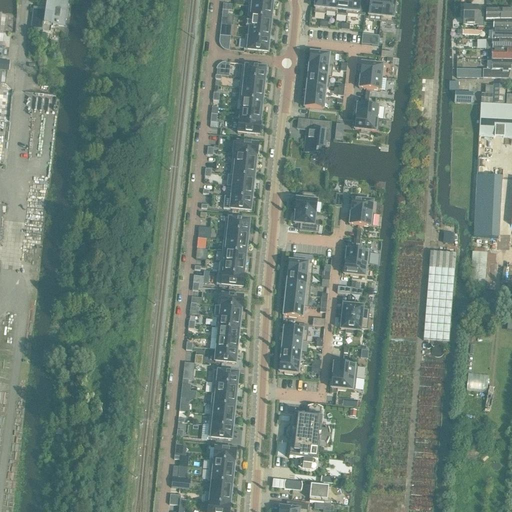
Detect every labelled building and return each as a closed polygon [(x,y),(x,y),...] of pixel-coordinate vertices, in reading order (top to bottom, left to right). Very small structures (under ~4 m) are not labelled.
[(33,8),(30,31),(42,33),(43,27),(52,28),(53,25),(64,26),(67,0),(49,0),(48,10),(33,8)] [(272,0),(252,0),(252,7),(248,6),(248,7),(273,10),(274,3),(272,3),(272,0)] [(313,0),(313,3),(315,4),(314,14),(326,15),(326,13),(325,13),(326,0),(313,0)] [(326,0),(325,13),(326,13),(335,14),(336,14),(337,0),(326,0)] [(335,14),(335,16),(347,17),(347,15),(348,0),(337,0),(336,14),(335,14)] [(348,0),(347,15),(358,16),(359,0),(348,0)] [(370,2),(368,17),(380,18),(379,23),(380,23),(382,0),(369,0),(370,1),(369,1),(370,1),(370,2)] [(382,0),(380,23),(393,24),(394,13),(395,13),(396,5),(395,5),(395,0),(382,0)] [(273,10),(248,7),(247,18),(270,20),(271,16),(272,16),(273,10)] [(477,8),(476,8),(476,7),(471,7),(471,8),(463,8),(463,26),(476,26),(476,28),(483,28),(483,15),(477,15),(477,8)] [(497,15),(497,21),(511,21),(511,9),(500,10),(500,15),(497,15)] [(486,10),(485,21),(493,21),(497,21),(497,15),(500,15),(500,10),(486,10)] [(270,25),(270,20),(247,18),(251,19),(249,29),(270,31),(271,25),(270,25)] [(493,25),(493,31),(511,31),(511,21),(497,21),(493,21),(493,25)] [(232,38),(233,27),(221,26),(220,36),(230,38),(232,38)] [(270,37),(270,31),(249,29),(248,39),(268,42),(269,37),(270,37)] [(511,31),(493,31),(492,41),(511,41),(511,31)] [(225,37),(220,36),(219,43),(220,47),(222,49),(224,50),(227,52),(229,52),(230,38),(225,37)] [(269,42),(268,42),(245,39),(243,52),(268,54),(269,42)] [(511,41),(492,41),(486,41),(486,51),(492,51),(511,51),(511,41)] [(511,51),(492,51),(491,61),(511,61),(511,53),(511,51)] [(309,63),(308,63),(309,63),(309,65),(328,67),(329,56),(324,55),(324,54),(316,53),(315,54),(310,54),(309,60),(309,61),(309,63)] [(0,70),(9,71),(9,62),(0,61),(0,70)] [(483,71),(482,80),(507,80),(507,72),(511,72),(511,61),(491,61),(491,71),(483,71)] [(368,65),(362,64),(360,77),(382,79),(383,67),(376,66),(376,64),(369,64),(368,65)] [(308,70),(308,76),(329,78),(329,79),(331,79),(333,67),(328,67),(309,65),(309,67),(308,67),(308,69),(308,70)] [(266,69),(241,66),(240,79),(264,81),(265,81),(266,69)] [(307,81),(306,86),(326,88),(325,89),(328,89),(329,79),(329,78),(308,76),(307,77),(307,78),(307,80),(307,81)] [(382,79),(360,77),(359,89),(380,92),(382,79)] [(239,89),(264,92),(265,86),(263,86),(264,81),(240,79),(239,89)] [(306,92),(305,97),(324,99),(325,89),(326,88),(306,86),(306,88),(306,89),(306,91),(305,91),(306,92)] [(263,98),(264,92),(239,89),(238,100),(262,103),(262,98),(263,98)] [(455,93),(454,104),(472,105),(472,94),(455,93)] [(481,104),(491,104),(503,105),(504,99),(498,99),(492,98),(492,95),(485,95),(481,95),(481,104)] [(305,102),(304,108),(323,111),(324,99),(305,97),(305,99),(305,100),(305,102),(304,102),(305,102)] [(511,138),(511,97),(506,97),(506,107),(480,106),(479,137),(511,138)] [(261,107),(262,103),(238,100),(238,101),(242,101),(241,111),(262,114),(262,107),(261,107)] [(356,111),(355,117),(356,117),(356,118),(379,121),(379,120),(377,120),(378,108),(363,106),(362,106),(360,106),(359,105),(359,106),(357,106),(356,111)] [(261,120),(262,114),(241,111),(240,122),(259,124),(260,120),(261,120)] [(355,124),(354,131),(361,131),(361,133),(369,133),(369,132),(378,133),(379,121),(356,118),(355,119),(355,120),(355,123),(355,122),(355,123),(355,124)] [(260,124),(259,124),(239,122),(237,134),(259,137),(260,124)] [(307,132),(304,154),(317,155),(317,154),(318,151),(324,152),(323,158),(324,158),(326,144),(323,144),(325,132),(330,133),(331,124),(310,122),(309,130),(307,130),(307,132)] [(257,157),(258,145),(233,142),(231,154),(232,155),(256,157),(257,157)] [(232,155),(231,166),(256,168),(257,162),(255,162),(256,157),(232,155)] [(256,168),(231,166),(230,176),(253,179),(254,174),(255,175),(256,168)] [(253,183),(253,179),(230,176),(230,177),(233,177),(232,187),(253,190),(254,183),(253,183)] [(253,196),(253,190),(232,187),(231,198),(251,200),(252,196),(253,196)] [(302,200),(296,200),(295,212),(315,214),(317,196),(302,194),(302,200)] [(336,195),(334,208),(341,209),(343,195),(336,195)] [(225,197),(223,210),(251,213),(252,200),(251,200),(231,198),(225,197)] [(350,211),(350,213),(374,216),(376,216),(377,203),(352,201),(351,208),(350,208),(350,209),(351,209),(350,211)] [(315,214),(295,212),(295,215),(293,215),(292,223),(294,223),(294,225),(300,225),(299,232),(318,234),(319,227),(314,226),(315,214)] [(349,220),(349,226),(351,226),(352,226),(354,226),(354,227),(355,227),(355,226),(372,228),(374,216),(350,213),(350,214),(349,220)] [(248,233),(250,221),(226,219),(224,231),(248,233)] [(224,231),(223,242),(248,244),(248,238),(247,238),(248,233),(224,231)] [(444,234),(443,244),(453,245),(454,234),(444,234)] [(247,251),(248,244),(223,242),(222,252),(245,255),(246,251),(247,251)] [(345,256),(345,262),(345,263),(366,266),(368,266),(370,253),(352,251),(351,251),(349,251),(346,251),(346,256),(345,256)] [(245,259),(245,255),(222,252),(221,263),(220,263),(245,266),(246,259),(245,259)] [(423,341),(449,344),(453,281),(454,272),(455,265),(456,255),(430,253),(429,264),(428,272),(423,341)] [(472,287),(471,290),(484,291),(487,254),(473,253),(470,287),(472,287)] [(287,271),(287,272),(288,272),(288,273),(311,276),(313,265),(302,264),(303,262),(294,261),(294,263),(289,262),(288,268),(288,269),(288,271),(287,271)] [(245,272),(245,266),(220,263),(218,274),(243,276),(243,272),(245,272)] [(366,266),(345,263),(343,276),(350,276),(350,278),(358,279),(358,277),(364,278),(366,266)] [(287,278),(286,284),(310,287),(311,276),(288,273),(287,275),(287,276),(287,278)] [(244,277),(218,274),(217,274),(216,286),(242,289),(244,276),(244,277)] [(286,289),(285,295),(309,297),(310,287),(286,284),(286,286),(286,287),(286,289),(285,289),(286,289)] [(242,310),(243,297),(219,295),(218,307),(241,309),(242,310)] [(285,300),(284,306),(303,308),(308,309),(309,297),(285,295),(285,297),(285,299),(284,299),(284,300),(285,300)] [(342,311),(339,311),(338,318),(368,321),(369,311),(362,310),(363,308),(357,307),(358,304),(348,303),(348,306),(343,306),(342,311)] [(284,311),(283,317),(288,317),(288,318),(296,319),(297,318),(302,319),(303,308),(284,306),(284,307),(283,307),(283,308),(284,308),(284,310),(283,310),(283,311),(284,311)] [(240,314),(241,309),(218,307),(221,308),(220,318),(216,317),(216,318),(241,320),(241,314),(240,314)] [(189,322),(188,326),(194,326),(195,322),(197,323),(197,317),(189,316),(189,322)] [(240,327),(241,320),(216,318),(215,329),(238,331),(239,327),(240,327)] [(338,318),(337,325),(341,325),(340,331),(345,331),(345,334),(354,335),(355,332),(360,333),(360,330),(367,331),(368,321),(338,318)] [(324,328),(325,321),(313,320),(312,327),(324,328)] [(238,335),(238,331),(215,329),(218,330),(217,340),(238,342),(239,336),(238,335)] [(282,338),(282,339),(283,339),(282,340),(301,342),(301,343),(306,343),(307,332),(297,331),(297,330),(289,329),(289,330),(284,329),(283,335),(282,335),(282,336),(283,336),(283,338),(282,338)] [(238,348),(238,342),(217,340),(216,350),(236,352),(236,348),(238,348)] [(281,349),(281,351),(300,353),(301,343),(301,342),(282,340),(282,346),(281,346),(281,347),(282,347),(281,349)] [(237,353),(236,352),(216,350),(215,363),(236,365),(237,353)] [(280,359),(280,360),(280,362),(299,364),(300,353),(281,351),(281,357),(280,357),(281,357),(280,359)] [(280,367),(279,373),(284,374),(284,375),(292,376),(292,375),(298,375),(299,364),(280,362),(280,364),(279,364),(280,364),(280,366),(279,366),(279,367),(280,367)] [(332,370),(332,376),(332,377),(356,379),(357,367),(339,365),(337,365),(337,364),(336,364),(336,365),(333,364),(333,370),(332,370)] [(237,386),(239,374),(213,371),(212,384),(236,386),(237,386)] [(332,382),(331,389),(337,390),(337,391),(345,392),(345,391),(354,392),(356,379),(332,377),(332,379),(331,379),(332,379),(332,381),(331,381),(331,382),(332,382)] [(236,391),(236,386),(212,384),(211,394),(236,397),(237,391),(236,391)] [(236,403),(236,397),(211,394),(211,395),(212,395),(211,405),(234,408),(235,403),(236,403)] [(234,412),(234,408),(211,405),(210,416),(234,419),(235,412),(234,412)] [(309,408),(308,416),(294,415),(294,412),(295,412),(295,411),(294,411),(292,429),(292,430),(293,431),(294,431),(296,432),(295,435),(294,435),(293,435),(292,435),(291,436),(289,459),(300,460),(299,469),(298,469),(301,471),(303,472),(306,473),(308,473),(313,472),(315,471),(314,471),(314,468),(315,462),(317,462),(319,443),(327,443),(326,445),(328,443),(329,440),(330,436),(329,433),(329,431),(328,429),(328,430),(328,431),(321,430),(322,418),(320,418),(321,410),(322,410),(320,408),(318,408),(315,407),(313,407),(310,407),(308,408),(307,408),(307,409),(309,408)] [(233,425),(234,419),(210,416),(208,427),(232,429),(232,425),(233,425)] [(233,429),(232,429),(208,427),(207,439),(231,442),(233,429)] [(235,463),(236,451),(214,448),(213,460),(209,460),(234,463),(235,463)] [(234,468),(234,463),(209,460),(208,471),(234,474),(234,468)] [(233,480),(234,474),(208,471),(207,482),(232,485),(232,480),(233,480)] [(322,477),(321,477),(320,484),(321,484),(333,485),(334,485),(334,479),(322,478),(322,477)] [(231,489),(232,485),(211,482),(210,493),(231,495),(232,489),(231,489)] [(328,488),(311,486),(309,503),(330,505),(331,501),(327,500),(328,488)] [(231,502),(231,495),(210,493),(208,504),(229,506),(230,502),(231,502)] [(308,505),(287,503),(286,509),(307,511),(308,505)]
